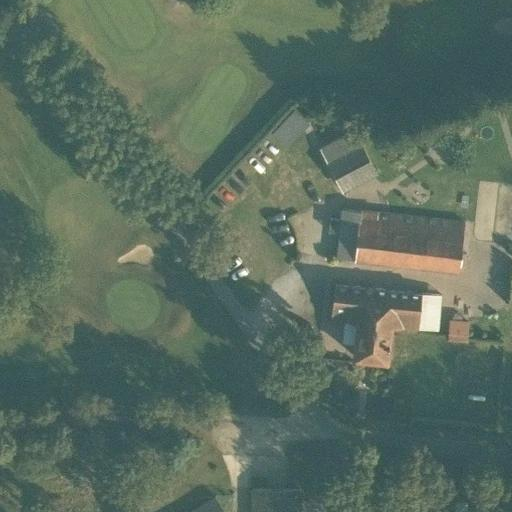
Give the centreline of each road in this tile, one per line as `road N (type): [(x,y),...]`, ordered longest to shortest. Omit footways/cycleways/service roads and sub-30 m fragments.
road 1 (unclassified): [(511,453),(305,426),(300,403),(21,0)]
road 2 (track): [(0,429),(138,420),(305,426)]
